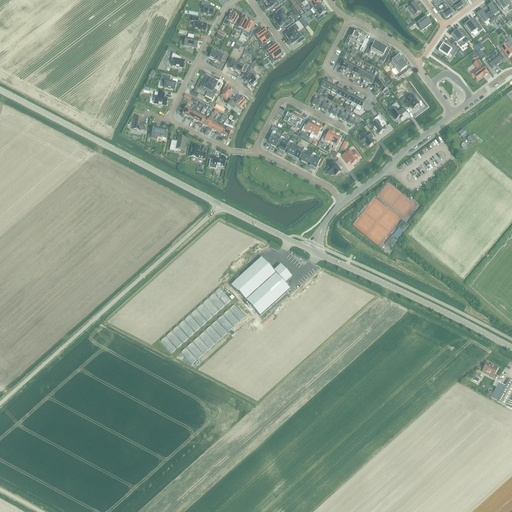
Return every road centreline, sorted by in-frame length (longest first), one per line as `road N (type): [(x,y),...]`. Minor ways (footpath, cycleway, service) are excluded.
road 1 (unclassified): [(0,403),(220,205)]
road 2 (tertiary): [(220,205),(0,90)]
road 3 (tertiary): [(511,347),(314,251)]
road 4 (residential): [(258,149),(279,101),(288,99),(343,128),(367,159)]
road 5 (tertiary): [(341,204),(453,113)]
